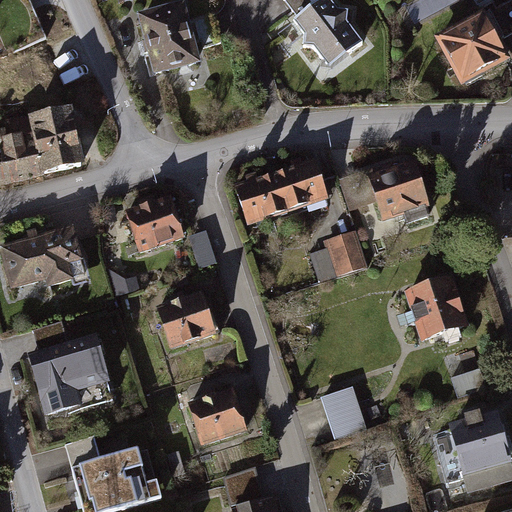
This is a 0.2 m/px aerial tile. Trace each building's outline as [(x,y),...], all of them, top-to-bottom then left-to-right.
[(184,0),(169,0),(135,9),(150,67),(199,55),(184,0)] [(325,4),(287,30),(321,79),(359,53),(325,4)] [(477,17),(428,44),(457,97),(506,70),(477,17)] [(60,117),(0,124),(0,181),(67,173),(60,117)] [(414,161),(353,184),(372,236),(434,212),(414,161)] [(328,206),(318,165),(226,189),(236,230),(328,206)] [(167,201),(120,217),(134,260),(181,244),(167,201)] [(73,232),(0,251),(0,258),(13,305),(87,285),(73,232)] [(354,237),(327,245),(338,283),(365,276),(354,237)] [(447,283),(398,300),(416,353),(465,336),(447,283)] [(207,298),(152,316),(165,358),(220,340),(207,298)] [(89,346),(29,361),(40,409),(100,395),(89,346)] [(351,393),(316,403),(327,441),(362,431),(351,393)] [(230,399),(184,412),(196,452),(241,438),(230,399)] [(511,484),(498,428),(436,443),(452,503),(511,488),(511,484)] [(135,449),(71,467),(84,511),(106,511),(159,497),(154,478),(145,481),(135,449)] [(270,511),(267,500),(227,511),(270,511)]
